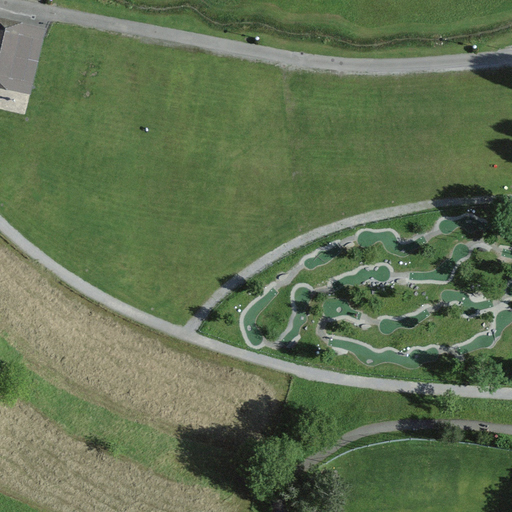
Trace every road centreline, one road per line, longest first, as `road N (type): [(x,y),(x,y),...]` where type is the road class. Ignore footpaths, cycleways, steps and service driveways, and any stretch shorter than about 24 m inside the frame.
road 1 (track): [(0,222),(97,294),(235,351),(344,379),(511,392)]
road 2 (residential): [(511,55),(354,65),(0,5)]
